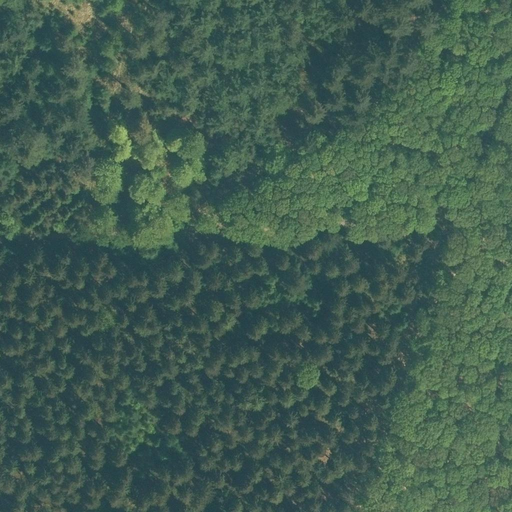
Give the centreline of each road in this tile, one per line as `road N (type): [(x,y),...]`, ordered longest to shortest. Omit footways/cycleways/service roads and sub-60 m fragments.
road 1 (track): [(511,204),(0,240)]
road 2 (track): [(511,69),(353,511)]
